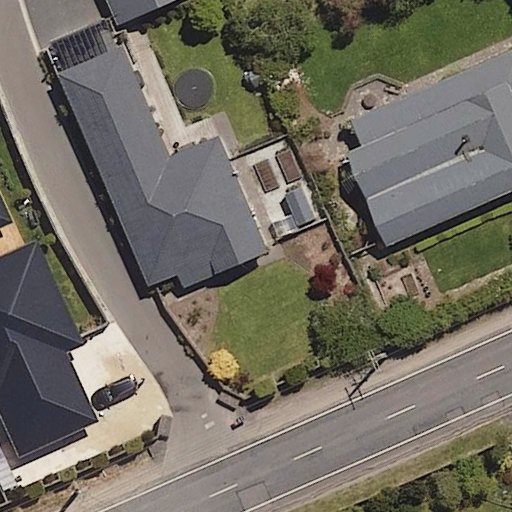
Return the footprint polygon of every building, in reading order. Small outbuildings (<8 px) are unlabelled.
[(165,0),(111,0),(120,19),(165,0)] [(511,45),(353,117),(365,142),(346,151),(388,244),(511,188),(511,45)] [(142,75),(72,105),(148,284),(182,269),(187,282),(269,247),(220,130),(174,150),(142,75)] [(0,384),(110,336),(85,280),(43,298),(0,201),(0,199),(24,189),(0,134),(0,311),(2,316),(0,317),(0,384)] [(305,184),(268,195),(280,234),(317,222),(305,184)]
